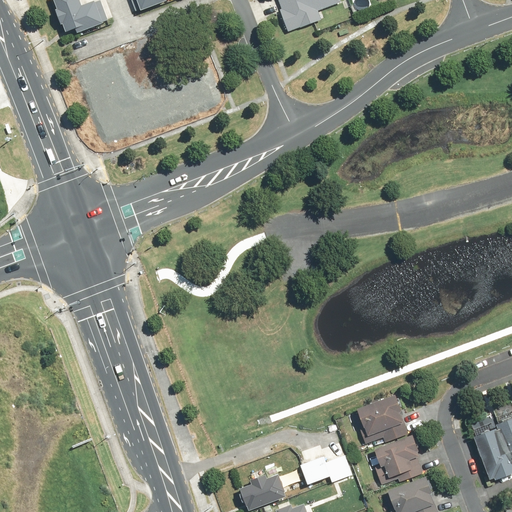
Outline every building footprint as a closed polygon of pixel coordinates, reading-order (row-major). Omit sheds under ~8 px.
[(83,0),(58,0),(72,34),(81,30),(82,35),(110,25),(102,3),(87,8),(83,0)] [(141,0),(146,11),(174,0),(141,0)] [(281,0),(293,32),(325,21),(321,11),(346,1),(345,0),(281,0)] [(143,90),(127,70),(95,97),(112,117),(143,90)] [(385,438),(387,442),(407,434),(406,430),(414,427),(401,394),(361,409),(367,426),(361,428),(368,445),(385,438)] [(493,416),(474,423),(492,473),(511,473),(511,403),(491,411),(493,416)] [(415,434),(376,450),(383,467),(378,469),(385,485),(400,478),(401,482),(426,472),(420,457),(424,455),(415,434)] [(345,456),(340,443),(323,449),(321,446),(310,449),(314,460),(304,463),(311,483),(332,476),(334,481),(355,474),(348,455),(345,456)] [(244,488),(253,510),(290,496),(289,492),(290,491),(283,473),(271,478),(270,474),(254,480),(256,484),(244,488)] [(441,511),(434,493),(438,491),(431,475),(391,491),(397,506),(391,508),(392,511),(441,511)] [(312,511),(309,503),(297,507),(295,503),(280,509),(281,511),(312,511)]
